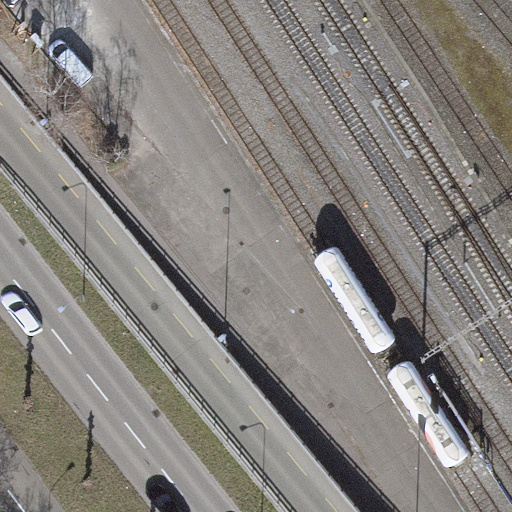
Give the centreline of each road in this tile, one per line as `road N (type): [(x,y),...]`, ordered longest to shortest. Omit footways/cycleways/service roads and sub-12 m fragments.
road 1 (secondary): [(312,511),(0,135)]
road 2 (primary): [(196,511),(0,271)]
